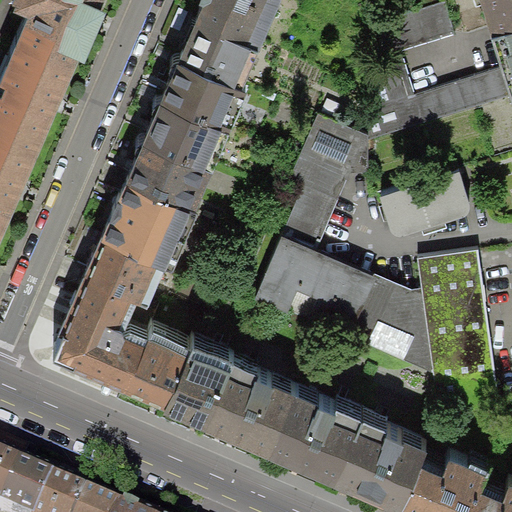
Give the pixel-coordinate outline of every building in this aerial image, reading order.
[(23,0),(35,5),(23,34),(16,30),(14,34),(68,57),(75,40),(79,42),(83,32),(97,0),(96,0),(23,0)] [(201,0),(195,14),(245,35),(247,36),(255,18),(257,19),(264,3),(270,5),(272,0),(271,0),(201,0)] [(498,22),(511,17),(511,0),(490,0),(496,18),(489,20),(491,25),(498,22)] [(511,93),(504,68),(503,66),(411,95),(397,50),(452,33),(442,3),(382,22),(377,56),(391,52),(393,57),(383,60),(382,64),(376,65),(365,133),(365,140),(511,93)] [(195,14),(193,18),(189,16),(182,31),(187,33),(183,42),(178,53),(233,76),(242,53),(238,51),(245,35),(195,14)] [(498,48),(503,66),(504,68),(511,66),(511,67),(511,17),(498,22),(505,46),(498,48)] [(68,57),(14,34),(12,38),(20,41),(0,86),(0,131),(30,144),(44,112),(68,57)] [(235,100),(226,96),(234,77),(233,76),(178,53),(177,55),(175,55),(173,56),(172,56),(170,57),(169,59),(168,61),(167,63),(167,65),(168,67),(169,69),(170,71),(165,83),(161,92),(217,117),(226,120),(235,100)] [(217,117),(161,92),(160,94),(158,94),(157,95),(155,96),(152,98),(151,99),(150,102),(150,104),(151,107),(152,108),(153,110),(149,122),(144,132),(201,157),(208,160),(210,155),(202,152),(217,117)] [(302,184),(254,294),(432,371),(420,287),(394,291),(311,254),(346,171),(365,170),(365,140),(365,133),(316,112),(288,178),(302,184)] [(0,213),(4,204),(30,144),(0,131),(0,213)] [(133,143),(133,145),(134,147),(136,150),(132,160),(127,172),(186,197),(192,200),(194,195),(185,192),(201,157),(144,132),(143,134),(141,134),(139,135),(137,136),(135,137),(134,139),(134,140),(133,143)] [(419,225),(420,228),(443,221),(442,218),(462,212),(463,210),(464,209),(465,208),(466,205),(466,203),(466,201),(459,179),(456,169),(379,193),(389,226),(390,227),(391,229),(392,230),(394,231),(397,231),(399,231),(419,225)] [(109,212),(102,229),(154,252),(162,255),(173,229),(180,232),(182,226),(175,223),(186,197),(127,172),(118,192),(116,192),(110,207),(111,208),(109,212)] [(139,287),(154,252),(102,229),(90,257),(85,268),(134,289),(145,294),(146,290),(139,287)] [(476,249),(416,257),(420,287),(432,371),(437,408),(497,405),(483,303),(476,249)] [(134,289),(85,268),(59,328),(50,348),(94,367),(124,380),(143,336),(121,326),(122,324),(119,318),(121,317),(134,289)] [(163,397),(185,345),(146,328),(143,336),(124,380),(133,384),(163,397)] [(163,397),(166,398),(166,401),(167,403),(169,405),(170,406),(172,407),(174,408),(175,408),(178,407),(180,406),(182,405),(187,407),(202,414),(224,363),(230,349),(226,347),(222,356),(187,341),(185,345),(163,397)] [(224,363),(202,414),(222,422),(268,442),(293,384),(288,382),(285,389),(268,381),(271,374),(252,366),(248,373),(224,363)] [(293,384),(268,442),(287,450),(333,470),(355,419),(330,409),(334,401),(314,393),(311,400),(293,392),(296,385),(293,384)] [(355,419),(333,470),(354,479),(398,498),(417,454),(423,440),(419,438),(416,446),(398,438),(401,430),(382,422),(379,429),(355,419)] [(417,454),(398,498),(411,504),(416,506),(415,507),(425,511),(462,511),(476,480),(483,464),(446,448),(439,464),(417,454)] [(0,507),(1,508),(21,462),(0,453),(0,507)] [(21,462),(1,508),(10,511),(38,511),(54,476),(28,465),(21,462)] [(511,511),(511,476),(506,474),(499,490),(476,480),(462,511),(511,511)] [(77,511),(87,490),(61,479),(54,476),(38,511),(77,511)] [(94,494),(87,490),(77,511),(117,511),(120,505),(94,494)]
